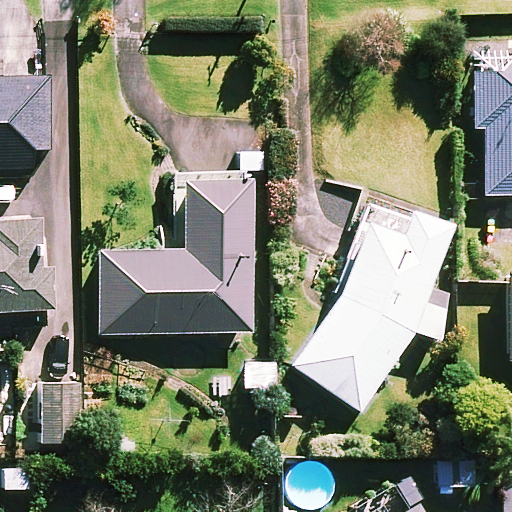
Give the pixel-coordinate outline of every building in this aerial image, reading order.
[(483,130),(484,198),(511,197),(511,57),(472,58),(473,130),(483,130)] [(0,81),(0,171),(29,171),(29,154),(45,154),(44,81),(0,81)] [(245,175),(172,176),(173,255),(96,255),(97,337),(247,335),(245,175)] [(405,221),(366,209),(336,300),(289,369),(353,413),(411,335),(432,341),(442,311),(422,305),(445,230),(407,217),(405,221)] [(0,315),(49,314),(47,271),(36,272),(34,224),(0,225),(0,315)] [(240,378),(187,352),(175,378),(227,404),(240,378)] [(76,389),(41,388),(40,445),(74,446),(76,389)] [(511,511),(511,458),(501,459),(501,511),(511,511)] [(34,467),(0,465),(0,468),(0,497),(31,500),(34,467)]
